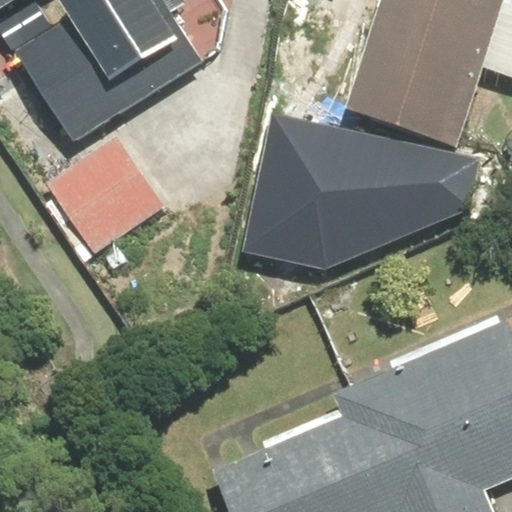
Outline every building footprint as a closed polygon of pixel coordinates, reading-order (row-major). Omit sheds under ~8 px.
[(191,0),(78,0),(0,54),(0,58),(65,151),(202,56),(172,14),(191,0)] [(0,0),(0,8),(12,0),(0,0)] [(353,0),(289,0),(287,12),(349,24),(353,0)] [(506,0),(380,0),(345,108),(459,145),(506,0)] [(272,122),(243,254),(326,272),(463,211),(473,166),(272,122)] [(172,202),(128,136),(59,182),(103,248),(172,202)] [(511,485),(511,335),(508,327),(325,403),(332,420),(336,428),(204,483),(216,511),(487,511),(482,498),(511,485)]
